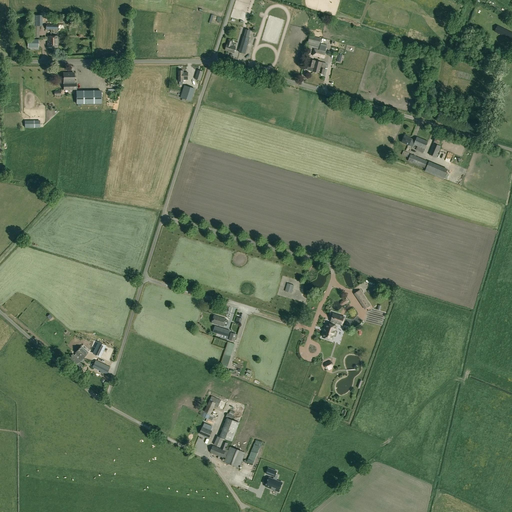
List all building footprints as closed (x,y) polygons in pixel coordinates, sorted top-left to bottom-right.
[(35,26),(35,37),(42,37),(42,27),(42,16),(30,15),(30,26),(35,26)] [(511,33),(502,28),(499,34),(511,40),(511,33)] [(49,36),(47,36),(47,47),(58,47),(58,37),(52,36),(52,34),(49,34),(49,36)] [(245,54),(250,38),(244,36),(240,53),(245,54)] [(318,49),(321,38),(309,36),(307,46),(318,49)] [(234,53),(236,47),(234,46),(235,43),(232,43),(233,41),(229,40),(227,44),(225,50),(234,53)] [(320,45),(319,51),(317,50),(315,57),(324,59),(326,52),(325,52),(327,47),(320,45)] [(310,59),(307,70),(324,74),(326,64),(310,59)] [(195,79),(201,81),(203,72),(197,70),(195,79)] [(188,72),(183,72),(183,71),(179,71),(179,82),(183,82),(183,80),(188,80),(188,72)] [(74,73),(63,73),(64,82),(64,84),(64,90),(76,89),(76,84),(72,84),(72,81),(74,81),(74,73)] [(101,104),(101,91),(76,91),(76,104),(101,104)] [(410,144),(413,145),(414,145),(417,146),(416,150),(424,153),(428,142),(417,137),(416,141),(404,136),(402,143),(409,146),(410,144)] [(429,154),(436,158),(441,146),(438,145),(433,144),(429,154)] [(452,160),(455,151),(450,149),(446,158),(452,160)] [(411,154),(408,161),(424,168),(427,161),(411,154)] [(425,172),(443,180),(448,170),(429,162),(425,172)] [(287,283),(285,291),(292,293),(294,285),(287,283)] [(369,294),(380,287),(377,284),(367,291),(369,294)] [(354,294),(365,310),(371,306),(360,289),(354,294)] [(223,327),(226,319),(217,317),(215,324),(223,327)] [(333,335),(337,327),(339,328),(342,330),(345,324),(339,322),(339,321),(330,318),(324,331),(333,335)] [(213,333),(221,335),(220,338),(227,340),(228,337),(228,338),(230,331),(214,326),(213,333)] [(231,332),(229,340),(235,342),(237,334),(231,332)] [(93,353),(99,356),(104,346),(98,343),(93,353)] [(81,347),(75,353),(76,353),(74,356),(72,354),(67,360),(74,368),(80,362),(80,361),(87,353),(81,347)] [(110,368),(96,361),(92,367),(107,374),(110,368)] [(330,361),(325,363),(324,366),(325,368),(328,370),(329,371),(332,369),(331,368),(333,367),(333,364),(332,362),(330,361)] [(208,419),(212,421),(214,416),(211,414),(215,404),(217,405),(220,401),(217,399),(212,396),(205,411),(202,410),(200,415),(208,419)] [(228,419),(221,437),(232,442),(240,424),(228,419)] [(202,435),(201,436),(205,438),(206,436),(209,438),(212,432),(203,428),(200,434),(202,435)] [(220,447),(224,439),(218,437),(214,445),(220,447)] [(223,457),(225,458),(224,462),(240,468),(246,453),(230,447),(228,451),(226,450),(228,443),(223,442),(220,449),(213,446),(210,453),(223,458),(223,457)] [(276,471),(268,468),(266,474),(274,477),(276,471)] [(282,482),(268,477),(265,486),(279,491),(282,482)]
